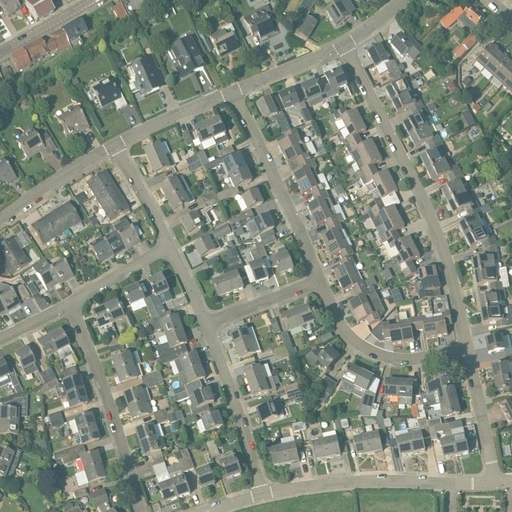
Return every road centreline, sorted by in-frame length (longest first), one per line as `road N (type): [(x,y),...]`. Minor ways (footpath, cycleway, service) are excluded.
road 1 (residential): [(467,348),(426,206),(343,45)]
road 2 (residential): [(263,494),(354,481),(496,482)]
road 3 (residential): [(140,511),(71,304)]
road 4 (residential): [(320,281),(231,92)]
road 5 (residential): [(467,348),(418,359),(377,354),(338,323),(320,281)]
road 6 (residential): [(263,494),(205,322)]
road 7 (residential): [(496,482),(467,348)]
road 8 (residential): [(0,220),(114,144)]
road 9 (residential): [(114,144),(231,92)]
road 10 (residential): [(205,322),(320,281)]
road 11 (residential): [(231,92),(343,45)]
